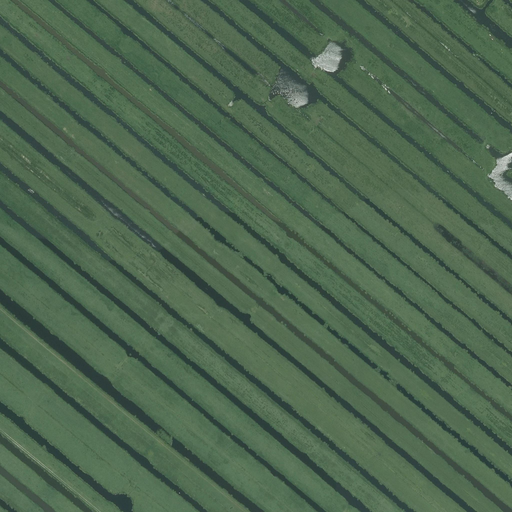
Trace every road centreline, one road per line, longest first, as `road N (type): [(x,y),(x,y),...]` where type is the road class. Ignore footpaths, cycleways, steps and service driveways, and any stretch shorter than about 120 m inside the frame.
road 1 (track): [(244,511),(0,309)]
road 2 (track): [(98,511),(0,430)]
